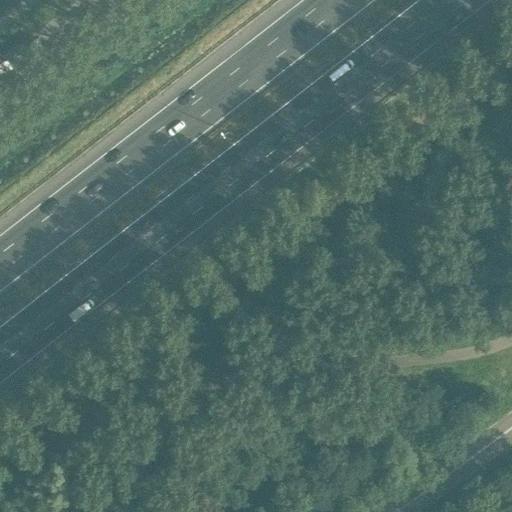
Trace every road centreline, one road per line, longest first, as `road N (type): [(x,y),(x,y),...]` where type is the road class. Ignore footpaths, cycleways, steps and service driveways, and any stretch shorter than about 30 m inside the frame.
road 1 (motorway): [(0,362),(464,0)]
road 2 (motorway): [(345,0),(0,270)]
road 3 (secondary): [(396,511),(511,424)]
road 4 (unclassified): [(0,72),(98,0)]
